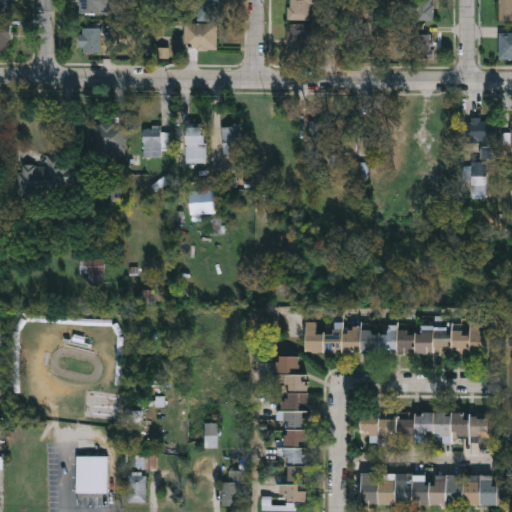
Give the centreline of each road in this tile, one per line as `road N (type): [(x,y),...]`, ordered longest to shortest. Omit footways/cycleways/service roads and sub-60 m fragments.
road 1 (residential): [(0,76),(511,78)]
road 2 (residential): [(494,383),(344,382),(336,511)]
